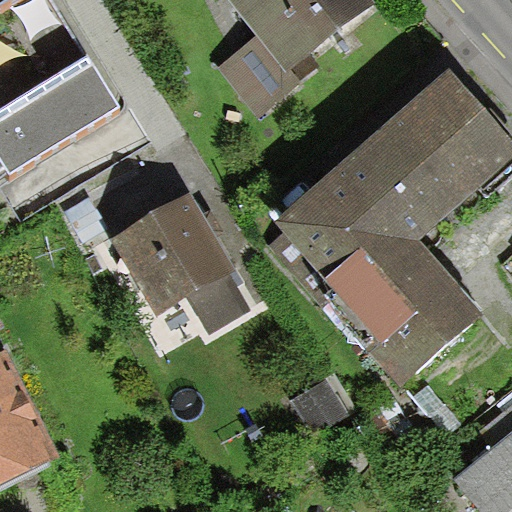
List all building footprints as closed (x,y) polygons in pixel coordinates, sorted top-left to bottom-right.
[(43,0),(0,0),(0,24),(34,83),(0,102),(0,175),(109,113),(43,0)] [(359,0),(216,0),(250,39),(212,71),(255,122),(297,87),(283,71),(363,4),(359,0)] [(400,383),(483,312),(422,240),(511,163),(511,141),(454,74),(278,223),(287,234),(275,245),(323,301),(338,289),(378,336),(368,345),(400,383)] [(191,189),(107,238),(154,318),(188,299),(209,333),(251,309),(240,290),(247,286),(191,189)] [(335,375),(292,401),(313,435),(356,409),(335,375)] [(0,486),(45,462),(0,377),(0,486)] [(506,511),(511,507),(511,395),(441,454),(489,511),(506,511)]
